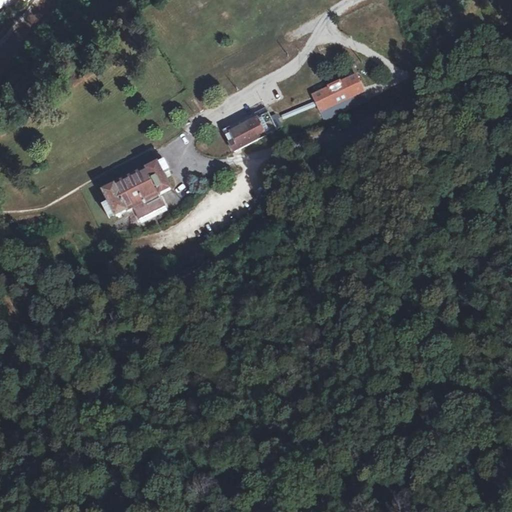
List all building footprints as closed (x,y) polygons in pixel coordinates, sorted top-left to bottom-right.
[(0,0),(0,10),(10,2),(6,0),(0,0)] [(322,111),(363,91),(356,74),(314,95),(316,101),(319,105),(322,111)] [(319,105),(316,101),(282,117),(284,122),(319,105)] [(224,132),(227,137),(232,135),(270,116),(267,111),(224,132)] [(276,115),(270,117),(276,128),(281,125),(276,115)] [(270,116),(232,135),(227,137),(231,146),(235,153),(278,132),(276,128),(270,117),(270,116)] [(148,172),(105,195),(117,220),(135,210),(141,223),(163,210),(159,203),(163,202),(148,172)] [(267,255),(273,265),(283,258),(278,249),(267,255)] [(0,418),(0,421),(4,429),(12,423),(7,415),(0,418)]
